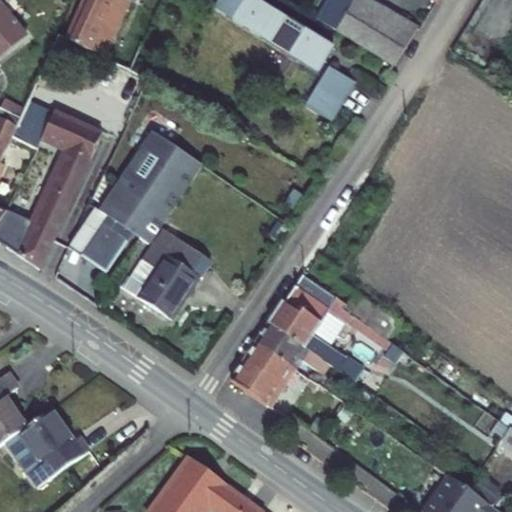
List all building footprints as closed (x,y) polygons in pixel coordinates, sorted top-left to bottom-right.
[(3,0),(0,0),(0,60),(32,33),(3,0)] [(126,0),(83,0),(67,39),(103,55),(126,0)] [(247,0),(242,0),(228,23),(312,79),(328,54),(247,0)] [(322,0),(311,19),(390,70),(413,32),(362,0),(322,0)] [(511,17),(481,69),(511,86),(511,17)] [(325,72),(309,96),(334,113),(350,89),(325,72)] [(309,96),(299,110),(324,127),(334,113),(309,96)] [(18,129),(12,142),(36,153),(44,137),(54,113),(48,110),(49,108),(31,100),(22,120),(18,129)] [(23,223),(11,248),(41,271),(105,133),(49,108),(48,110),(54,113),(44,137),(72,149),(35,228),(23,223)] [(0,168),(12,142),(18,129),(22,120),(11,115),(10,119),(0,114),(0,168)] [(190,195),(206,173),(158,137),(143,158),(190,195)] [(149,249),(190,195),(143,158),(99,216),(108,222),(79,261),(102,278),(133,237),(149,249)] [(0,229),(11,207),(0,201),(0,229)] [(79,261),(108,222),(99,216),(96,213),(67,251),(79,261)] [(117,295),(168,332),(210,274),(162,239),(127,288),(124,285),(117,295)] [(261,328),(299,354),(324,317),(320,314),(327,302),(299,283),(279,313),(274,309),(261,328)] [(348,322),(357,328),(370,337),(382,319),(358,302),(345,320),(348,322)] [(325,330),(337,338),(348,322),(345,320),(337,314),(325,330)] [(342,349),(357,328),(348,322),(337,338),(333,343),(342,349)] [(261,328),(249,348),(287,372),(292,365),(309,376),(316,365),(299,354),(261,328)] [(236,368),(274,393),(287,372),(249,348),(236,368)] [(318,366),(327,372),(330,367),(321,361),(318,366)] [(223,388),(261,412),(274,393),(236,368),(223,388)] [(0,440),(15,430),(0,410),(0,395),(6,392),(0,384),(0,440)] [(314,391),(305,384),(302,389),(311,396),(314,391)] [(15,430),(0,440),(0,453),(28,489),(80,451),(69,436),(61,442),(39,412),(15,430)] [(497,451),(511,461),(511,437),(508,435),(497,451)] [(240,511),(167,465),(136,511),(240,511)]
